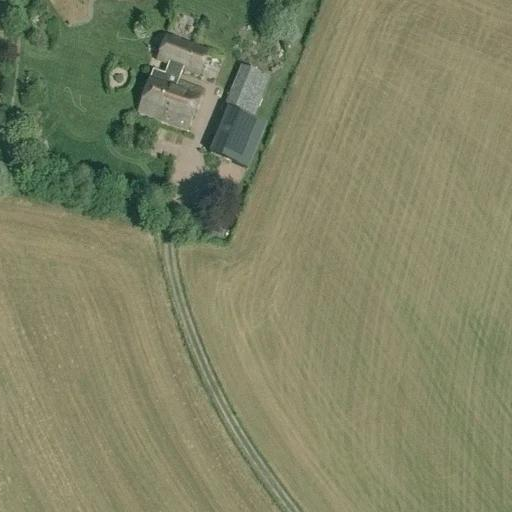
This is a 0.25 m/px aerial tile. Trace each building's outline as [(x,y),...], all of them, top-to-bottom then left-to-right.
[(199,76),(207,53),(165,38),(157,60),(173,66),(182,70),(199,76)] [(201,92),(177,84),(182,70),(173,66),(169,79),(152,73),(137,114),(187,131),(201,92)] [(225,105),(253,117),(270,78),(241,66),(225,105)] [(228,110),(210,156),(232,165),(250,119),(228,110)] [(171,150),(176,136),(162,131),(157,144),(171,150)]
